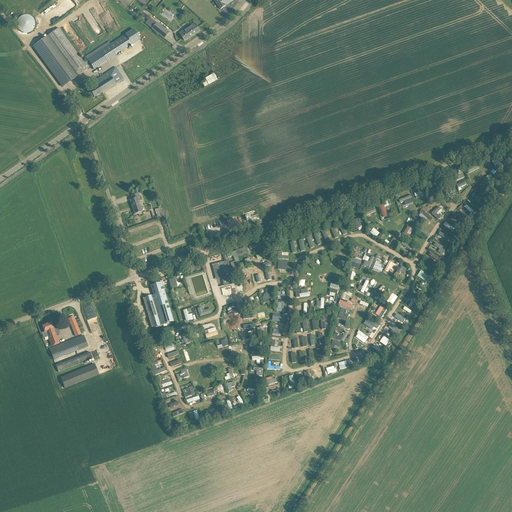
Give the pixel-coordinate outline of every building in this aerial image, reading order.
[(55,17),(57,18),(78,1),(79,0),(77,0),(75,2),(75,0),(66,0),(66,1),(65,2),(63,4),(61,8),(62,9),(60,11),(58,8),(57,11),(58,13),(56,15),(55,17)] [(233,0),(215,0),(215,1),(221,9),(226,5),(233,0)] [(21,31),(23,32),(26,33),(28,32),(31,31),(33,29),(34,27),(35,25),(35,22),(34,21),(33,18),(31,16),(28,15),(25,15),(22,16),(20,17),(18,19),(17,22),(17,25),(17,27),(18,29),(19,30),(21,31)] [(169,32),(156,22),(151,29),(164,39),(169,32)] [(183,34),(181,35),(182,37),(185,41),(200,31),(197,26),(195,23),(185,29),(182,32),(183,34)] [(88,61),(84,64),(58,28),(33,47),(63,87),(92,66),(88,61)] [(106,47),(100,51),(106,61),(112,57),(132,45),(125,35),(124,35),(111,44),(106,47)] [(123,79),(120,75),(116,67),(94,81),(97,86),(89,90),(94,97),(123,79)] [(204,86),(217,81),(214,73),(205,77),(206,81),(202,82),(204,86)] [(464,173),(455,176),(457,182),(466,179),(464,173)] [(414,193),(416,199),(424,196),(421,190),(414,193)] [(132,196),(133,199),(131,200),(133,207),(134,209),(135,214),(143,212),(139,198),(140,197),(139,193),(132,196)] [(387,215),(385,209),(389,208),(388,202),(379,205),(383,216),(387,215)] [(464,206),(472,213),(474,211),(466,205),(464,206)] [(437,214),(441,209),(438,206),(431,213),(438,220),(441,217),(437,214)] [(430,221),(433,218),(422,209),(420,212),(430,221)] [(245,223),(261,219),(258,210),(243,214),(245,223)] [(406,235),(412,226),(409,224),(403,233),(406,235)] [(373,228),(370,232),(375,237),(379,233),(373,228)] [(403,240),(401,245),(410,249),(412,243),(403,240)] [(254,242),(256,251),(263,249),(261,241),(254,242)] [(442,254),(445,248),(437,244),(434,250),(442,254)] [(235,251),(227,254),(228,258),(233,256),(235,261),(231,263),(232,267),(240,264),(238,257),(247,253),(245,248),(235,251)] [(363,266),(371,268),(374,257),(371,256),(369,261),(365,260),(363,266)] [(231,268),(228,260),(217,263),(220,273),(219,274),(218,275),(218,278),(220,279),(223,278),(224,280),(223,280),(225,286),(232,284),(231,278),(230,278),(229,276),(230,276),(228,269),(231,268)] [(381,267),(382,265),(379,263),(379,262),(376,261),(373,269),(381,272),(383,268),(381,267)] [(389,261),(384,271),(392,274),(396,264),(389,261)] [(201,269),(199,263),(187,267),(189,272),(201,269)] [(401,265),(395,273),(400,277),(406,269),(401,265)] [(421,270),(417,276),(426,282),(431,276),(421,270)] [(169,279),(171,288),(177,287),(175,278),(169,279)] [(156,295),(143,299),(152,328),(154,327),(155,328),(161,326),(161,325),(174,321),(162,283),(154,286),(156,295)] [(301,293),(299,293),(299,297),(309,296),(308,288),(301,289),(301,293)] [(266,293),(262,294),(263,304),(271,304),(270,289),(266,289),(266,293)] [(336,302),(339,291),(331,289),(328,300),(336,302)] [(392,293),(386,302),(392,306),(398,297),(392,293)] [(410,295),(407,299),(415,304),(418,299),(410,295)] [(352,309),(354,305),(347,302),(347,301),(340,298),(338,304),(352,309)] [(109,349),(91,302),(82,306),(100,352),(109,349)] [(381,318),(387,309),(380,305),(375,314),(381,318)] [(199,317),(212,313),(211,308),(203,310),(202,307),(197,308),(199,317)] [(75,335),(80,333),(73,316),(69,318),(75,335)] [(377,328),(379,325),(367,317),(363,323),(372,329),(374,326),(377,328)] [(47,335),(55,332),(51,322),(42,325),(44,332),(42,333),(44,338),(48,336),(47,335)] [(263,326),(257,328),(260,337),(265,335),(263,326)] [(272,335),(283,335),(283,332),(277,332),(277,326),(273,326),(272,335)] [(60,346),(55,332),(47,335),(48,336),(52,349),(60,346)] [(343,333),(341,336),(338,335),(336,339),(343,343),(347,334),(343,333)] [(83,336),(64,343),(68,354),(88,347),(83,336)] [(226,339),(220,340),(221,345),(217,346),(218,348),(228,346),(226,339)] [(271,339),(270,350),(280,351),(280,347),(275,347),(275,340),(271,339)] [(330,347),(339,351),(341,343),(333,340),(330,347)] [(171,354),(177,352),(174,344),(168,346),(171,354)] [(372,347),(380,353),(382,350),(374,344),(372,347)] [(155,350),(147,352),(150,363),(158,361),(155,350)] [(56,365),(59,372),(80,364),(77,357),(56,365)] [(151,363),(154,375),(166,372),(165,367),(160,369),(158,361),(151,363)] [(280,370),(280,366),(274,366),(274,361),(266,361),(266,370),(280,370)] [(99,375),(95,364),(61,377),(65,388),(99,375)] [(228,369),(229,373),(225,374),(226,380),(234,378),(231,368),(228,369)] [(161,381),(163,387),(172,384),(170,378),(161,381)] [(232,391),(231,387),(235,386),(233,381),(226,384),(228,392),(232,391)] [(183,390),(185,398),(195,395),(192,387),(183,390)] [(196,410),(188,413),(191,419),(194,418),(195,421),(200,419),(196,410)]
